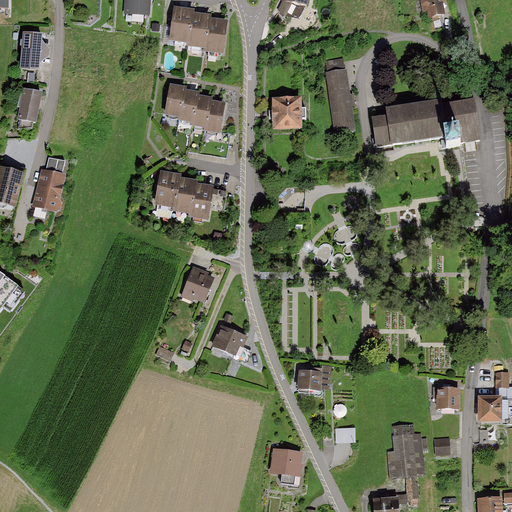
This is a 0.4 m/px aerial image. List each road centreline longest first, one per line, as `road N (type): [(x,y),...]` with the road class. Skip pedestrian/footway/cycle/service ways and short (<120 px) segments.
road 1 (residential): [(468,511),(468,404),(489,206),(461,0)]
road 2 (residential): [(247,24),(248,276),(263,335),(344,511)]
road 3 (residential): [(59,0),(54,86),(19,231)]
road 4 (track): [(176,360),(195,361),(235,269),(248,266)]
